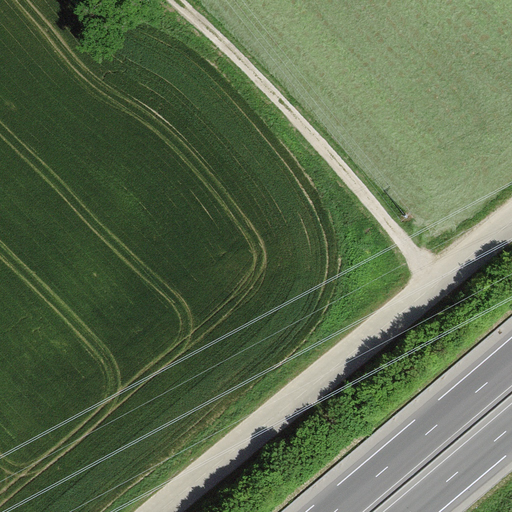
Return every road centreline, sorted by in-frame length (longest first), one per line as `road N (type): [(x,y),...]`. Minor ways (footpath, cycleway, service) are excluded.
road 1 (unclassified): [(159,511),(511,222)]
road 2 (track): [(177,0),(291,111),(438,282)]
road 3 (trunk): [(511,363),(337,511)]
